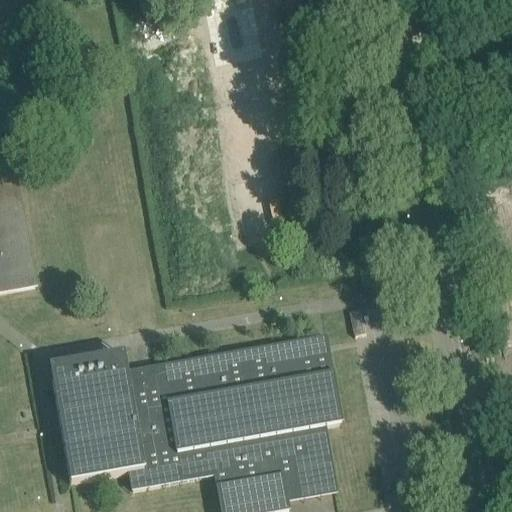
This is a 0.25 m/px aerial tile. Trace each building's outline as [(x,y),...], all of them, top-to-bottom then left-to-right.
[(29,37),(33,0),(23,0),(19,36),(29,37)] [(33,45),(8,43),(6,68),(30,70),(33,45)] [(26,109),(29,84),(4,82),(1,106),(26,109)] [(228,115),(185,121),(202,235),(245,229),(228,115)] [(15,176),(0,178),(0,295),(36,289),(15,176)] [(511,188),(490,193),(495,216),(511,213),(511,188)] [(123,311),(148,307),(132,222),(84,231),(92,279),(117,275),(123,311)] [(286,511),(284,496),(293,495),(292,489),(311,486),(312,491),(333,487),(323,431),(340,428),(327,356),(317,357),(314,343),(135,375),(134,374),(125,376),(122,359),(50,372),(53,389),(70,487),(129,476),(132,494),(215,480),(220,511),(286,511)]
